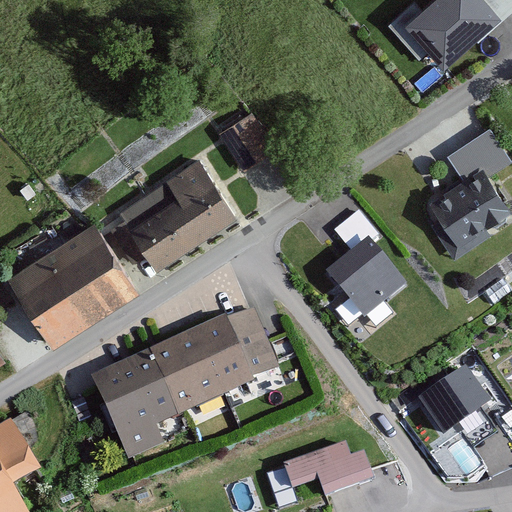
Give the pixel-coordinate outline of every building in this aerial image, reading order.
[(498,16),(484,0),(432,0),(407,22),(444,63),(498,16)] [(260,112),(225,133),(249,171),(283,151),(260,112)] [(477,179),(443,202),(473,245),(511,218),(511,191),(502,177),(511,170),(511,143),(498,123),(458,150),(477,179)] [(219,165),(136,216),(168,268),(251,218),(219,165)] [(107,225),(19,278),(59,345),(147,293),(107,225)] [(402,284),(368,243),(330,274),(364,315),(402,284)] [(260,304),(102,371),(141,463),(178,447),(170,428),(291,377),(260,304)] [(0,336),(0,369),(13,363),(0,336)] [(489,403),(465,369),(420,401),(444,434),(489,403)] [(14,424),(0,432),(0,511),(42,511),(24,480),(43,468),(14,424)] [(347,448),(298,463),(310,501),(384,478),(376,454),(351,462),(347,448)] [(240,479),(245,509),(261,507),(256,476),(240,479)]
